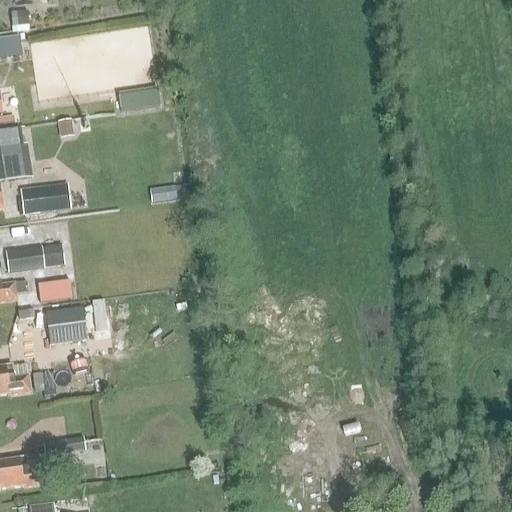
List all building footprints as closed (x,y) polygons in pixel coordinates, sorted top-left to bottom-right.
[(28,33),(27,14),(11,15),(11,34),(28,33)] [(18,44),(0,46),(0,66),(21,63),(18,44)] [(158,93),(119,100),(121,116),(161,110),(158,93)] [(26,148),(0,151),(0,183),(31,179),(26,148)] [(71,212),(68,188),(20,193),(22,217),(71,212)] [(64,268),(62,247),(5,254),(8,275),(64,268)] [(43,282),(44,301),(78,301),(78,281),(43,282)] [(26,285),(13,287),(0,288),(0,285),(0,306),(15,304),(14,296),(28,295),(26,285)] [(83,310),(45,314),(48,347),(86,343),(83,310)] [(12,368),(5,369),(0,369),(0,396),(8,395),(9,399),(29,396),(26,378),(25,371),(13,372),(12,368)] [(56,397),(53,374),(32,376),(34,395),(42,394),(43,398),(56,397)] [(69,455),(67,442),(43,445),(45,458),(69,455)] [(42,488),(38,462),(27,464),(26,460),(0,463),(0,490),(22,487),(22,491),(42,488)] [(68,484),(66,472),(57,473),(58,485),(68,484)]
